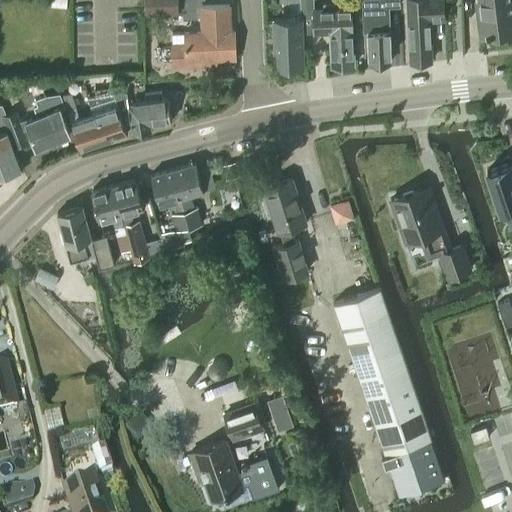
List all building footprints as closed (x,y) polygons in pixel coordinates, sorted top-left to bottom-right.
[(176,0),(150,0),(151,15),(176,14),(176,0)] [(390,62),(388,13),(387,6),(399,5),(398,0),(360,0),(363,32),(363,46),(369,46),(369,63),(390,62)] [(406,0),(408,30),(409,61),(431,60),(429,19),(442,18),(441,0),(406,0)] [(479,37),(511,33),(511,0),(478,0),(480,12),(476,12),(479,37)] [(323,7),(313,8),(313,32),(314,33),(330,32),(331,65),(353,64),(351,6),(344,7),(344,1),(323,2),(323,7)] [(185,42),(172,42),(173,65),(204,64),(204,57),(234,57),(233,31),(230,31),(229,8),(201,9),(201,32),(185,32),(185,42)] [(275,67),(302,66),(302,32),(301,19),(274,20),(275,67)] [(127,92),(87,95),(93,112),(94,115),(104,142),(127,134),(123,122),(131,121),(129,103),(130,103),(128,92),(127,92)] [(130,103),(129,103),(131,121),(133,133),(151,130),(150,123),(172,120),(169,98),(162,99),(161,92),(145,94),(146,101),(130,103)] [(71,93),(63,94),(68,109),(76,107),(71,93)] [(226,94),(217,94),(218,103),(227,102),(226,94)] [(26,121),(29,128),(37,147),(69,134),(59,111),(64,108),(59,95),(45,96),(35,100),(37,105),(33,106),(37,116),(26,121)] [(3,104),(0,104),(0,131),(6,130),(9,128),(15,146),(28,141),(24,130),(29,128),(26,121),(26,119),(21,121),(17,109),(6,113),(3,104)] [(93,112),(72,120),(74,123),(72,124),(81,150),(104,142),(94,115),(93,112)] [(0,131),(0,175),(21,168),(6,130),(0,131)] [(185,208),(193,205),(190,195),(204,191),(196,162),(174,168),(185,208)] [(511,166),(511,163),(486,171),(502,220),(511,216),(511,166)] [(234,164),(223,167),(226,177),(237,174),(234,164)] [(185,208),(174,168),(151,175),(159,203),(173,199),(175,210),(185,208)] [(295,239),(291,227),(307,222),(292,178),(264,187),(278,232),(280,231),(283,242),(273,246),(284,279),(308,271),(299,238),(295,239)] [(132,221),(130,211),(144,207),(136,179),(113,185),(131,249),(130,249),(134,261),(149,257),(139,219),(132,221)] [(131,249),(113,185),(91,191),(99,220),(112,216),(115,227),(118,236),(116,237),(121,252),(130,249),(131,249)] [(428,186),(391,200),(407,242),(420,237),(432,233),(440,254),(448,277),(471,269),(463,244),(450,248),(428,186)] [(348,199),(329,205),(335,224),(354,218),(348,199)] [(70,260),(88,255),(84,240),(91,238),(82,205),(57,212),(70,260)] [(192,235),(196,233),(194,225),(202,223),(198,207),(185,211),(192,235)] [(175,246),(185,241),(184,239),(192,235),(185,211),(173,214),(177,229),(171,231),(175,246)] [(99,267),(114,262),(106,234),(91,238),(99,267)] [(440,468),(379,286),(334,302),(385,453),(381,455),(385,465),(388,464),(390,469),(398,492),(443,476),(440,468)] [(508,300),(496,304),(500,316),(511,312),(508,300)] [(511,313),(511,312),(500,316),(504,327),(511,324),(511,313)] [(210,368),(209,372),(210,375),(213,378),(216,380),(220,380),(223,379),(226,376),(227,373),(228,370),(227,366),(224,363),(221,362),(217,361),(214,362),(211,365),(210,368)] [(0,411),(17,407),(6,364),(0,366),(0,411)] [(282,394),(267,399),(278,430),(293,424),(282,394)] [(232,440),(263,430),(254,402),(223,412),(232,440)] [(486,426),(471,431),(475,442),(490,437),(486,426)] [(236,470),(225,439),(190,451),(196,468),(201,467),(212,498),(242,487),(242,486),(248,483),(253,497),(279,488),(267,455),(241,464),(243,468),(236,470)] [(104,511),(93,479),(63,489),(71,511),(104,511)]
